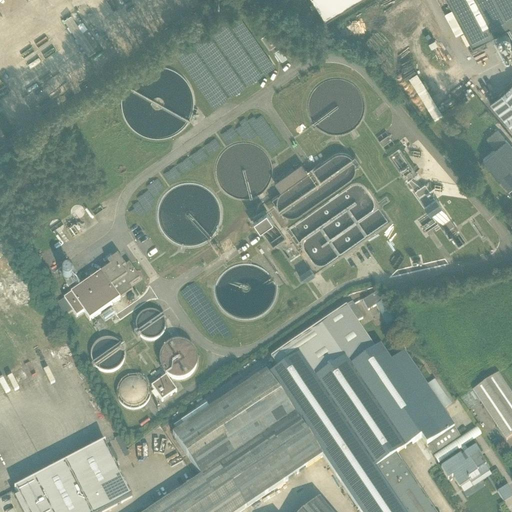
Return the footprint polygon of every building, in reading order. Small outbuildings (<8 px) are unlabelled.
[(313,0),(323,15),(347,0),(313,0)] [(511,31),(511,82),(490,101),(511,127),(511,0),(450,0),(472,42),(508,24),(511,31)] [(269,27),(260,33),(269,46),(278,40),(269,27)] [(35,45),(44,37),(38,30),(29,38),(35,45)] [(435,112),(401,46),(392,51),(426,117),(435,112)] [(511,182),(511,141),(497,126),(487,134),(495,143),(484,154),(511,183),(511,182)] [(297,157),(272,174),(280,185),(304,167),(297,157)] [(422,177),(411,182),(425,212),(435,207),(422,177)] [(268,204),(254,213),(263,226),(277,218),(268,204)] [(107,275),(66,302),(78,320),(85,315),(91,324),(131,297),(128,293),(141,284),(129,267),(124,270),(116,259),(103,268),(107,275)] [(379,294),(363,303),(369,313),(376,309),(386,328),(395,324),(379,294)] [(136,322),(135,328),(138,338),(143,342),(151,344),(157,343),(160,342),(165,336),(167,326),(163,317),(157,313),(151,312),(142,315),(136,322)] [(92,353),(91,359),(95,369),(100,374),(107,376),(113,375),(116,373),(122,367),(124,357),(120,349),(114,344),(108,343),(98,346),(92,353)] [(160,356),(160,366),(164,374),(169,378),(177,380),(185,379),(192,375),(197,366),(196,354),(191,347),(183,343),(174,343),(165,348),(160,356)] [(267,368),(174,434),(204,477),(154,511),(248,511),(323,459),(360,511),(435,511),(396,456),(419,441),(438,468),(480,438),(474,428),(463,436),(446,411),(452,407),(437,386),(430,391),(404,354),(392,363),(383,349),(354,370),(347,360),(317,381),(300,358),(273,377),(267,368)] [(511,394),(501,376),(477,391),(507,442),(511,438),(511,394)] [(117,388),(116,394),(119,404),(124,409),(132,411),(138,410),(141,408),(146,402),(148,392),(144,384),(138,380),(132,378),(122,381),(117,388)] [(168,380),(154,390),(163,402),(177,392),(168,380)] [(103,449),(10,496),(18,511),(112,511),(130,503),(103,449)] [(478,450),(446,467),(463,498),(495,481),(478,450)] [(511,487),(500,495),(505,503),(511,498),(511,487)] [(331,511),(323,502),(311,511),(331,511)]
